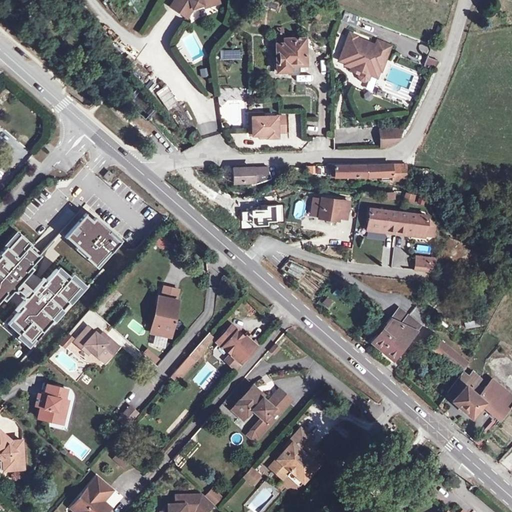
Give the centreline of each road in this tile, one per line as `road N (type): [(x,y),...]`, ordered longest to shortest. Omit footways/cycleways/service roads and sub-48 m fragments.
road 1 (residential): [(135,167),(409,145),(441,88),(467,0)]
road 2 (secondary): [(135,167),(397,395)]
road 3 (secondary): [(397,395),(511,497)]
road 4 (residential): [(298,511),(397,395)]
road 5 (residential): [(0,218),(87,125)]
